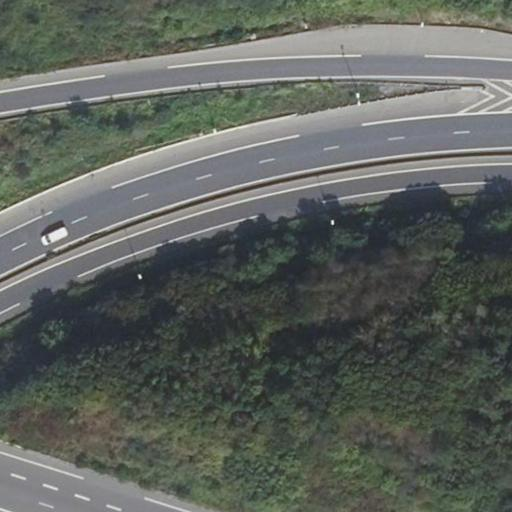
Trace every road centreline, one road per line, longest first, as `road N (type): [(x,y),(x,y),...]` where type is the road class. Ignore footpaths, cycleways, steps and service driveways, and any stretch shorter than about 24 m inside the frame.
road 1 (motorway): [(0,300),(229,213),(331,190),(511,172)]
road 2 (motorway): [(511,121),(366,132),(248,156),(110,198),(0,246)]
road 3 (motorway): [(511,70),(295,68),(0,103)]
